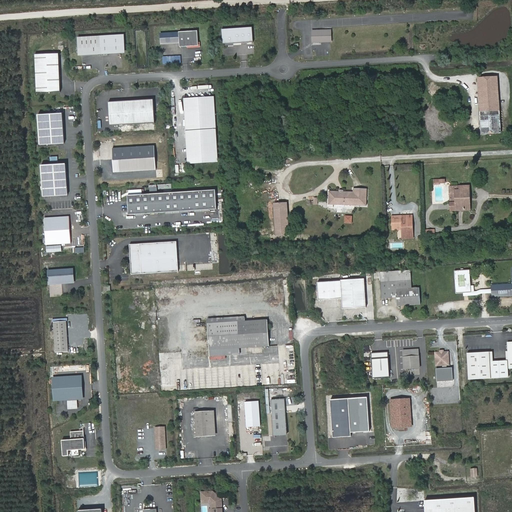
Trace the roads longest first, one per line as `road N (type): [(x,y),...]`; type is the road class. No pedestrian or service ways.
road 1 (track): [(309,0),(0,16)]
road 2 (unknown): [(93,233),(225,226)]
